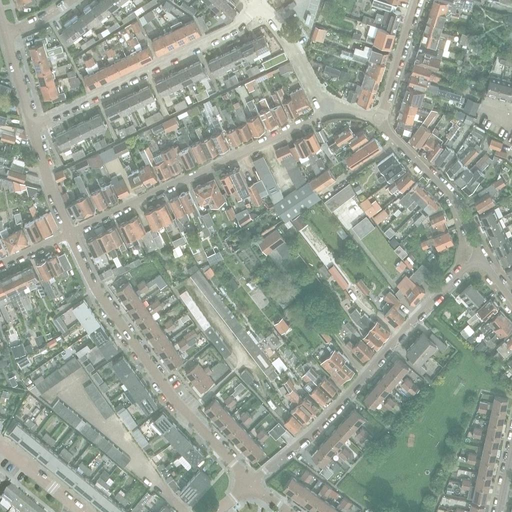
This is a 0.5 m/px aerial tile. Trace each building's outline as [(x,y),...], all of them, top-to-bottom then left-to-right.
[(109,11),(101,0),(99,0),(97,2),(95,0),(93,0),(89,4),(100,18),(105,14),(108,17),(112,14),(109,11)] [(101,0),(109,11),(119,3),(116,0),(101,0)] [(218,11),(228,0),(211,0),(208,3),(217,12),(218,11)] [(228,0),(218,11),(217,12),(226,20),(236,10),(233,7),(235,5),(230,0),(228,0)] [(376,19),(364,15),(363,21),(378,26),(395,31),(401,12),(394,10),(396,5),(380,0),(372,0),(371,4),(385,9),(383,16),(378,14),(376,19)] [(456,5),(438,0),(432,0),(427,21),(442,25),(444,19),(449,20),(450,15),(457,17),(458,13),(454,12),(456,5)] [(460,6),(472,9),(474,0),(438,0),(456,5),(460,7),(460,6)] [(141,6),(144,10),(150,6),(148,1),(141,6)] [(183,1),(180,5),(186,10),(189,6),(183,1)] [(90,25),(100,18),(89,4),(82,9),(84,12),(81,14),(90,25)] [(193,14),(195,10),(189,6),(186,10),(193,14)] [(147,13),(151,18),(156,15),(153,9),(147,13)] [(130,18),(136,14),(134,10),(127,14),(130,18)] [(146,22),(151,18),(147,13),(142,16),(146,22)] [(90,25),(81,14),(78,17),(76,14),(70,18),(80,33),(90,25)] [(121,18),(123,23),(130,18),(127,14),(121,18)] [(65,47),(72,42),(71,40),(80,33),(70,18),(63,23),(65,26),(62,29),(64,31),(58,34),(65,47)] [(183,25),(189,38),(200,33),(194,19),(183,25)] [(135,32),(141,29),(136,20),(131,23),(135,32)] [(424,31),(446,38),(452,39),(453,35),(440,31),(442,25),(427,21),(424,31)] [(109,31),(116,27),(113,23),(107,27),(109,31)] [(179,43),(189,38),(183,25),(172,30),(179,43)] [(327,29),(315,26),(311,38),(323,42),(327,29)] [(390,47),(395,31),(378,26),(375,36),(367,33),(365,39),(390,47)] [(100,31),(103,36),(109,31),(107,27),(100,31)] [(168,48),(179,43),(172,30),(162,35),(168,48)] [(420,42),(443,49),(446,38),(424,31),(420,42)] [(468,44),(471,34),(462,32),(459,41),(468,44)] [(157,53),(168,48),(162,35),(151,40),(157,53)] [(47,49),(45,42),(47,42),(46,36),(34,40),(36,45),(29,47),(33,59),(46,55),(55,53),(63,51),(61,45),(47,49)] [(89,45),(95,41),(93,36),(86,41),(89,45)] [(252,41),(258,53),(269,47),(263,36),(252,41)] [(80,45),(82,49),(89,45),(86,41),(80,45)] [(252,55),(258,53),(252,41),(241,46),(250,63),(255,61),(252,55)] [(440,59),(443,49),(420,42),(417,52),(440,59)] [(142,62),(136,49),(133,45),(129,46),(128,47),(131,53),(126,56),(131,67),(142,62)] [(141,46),(136,49),(142,62),(153,57),(147,45),(141,48),(141,46)] [(367,57),(385,63),(388,52),(365,45),(363,50),(355,47),(353,53),(367,57)] [(250,63),(241,46),(231,51),(236,63),(242,60),(244,66),(250,63)] [(490,57),(492,52),(477,47),(475,53),(490,57)] [(239,68),(236,63),(231,51),(220,56),(226,68),(230,66),(232,71),(239,68)] [(262,61),(265,68),(287,57),(284,51),(262,61)] [(120,57),(117,52),(116,52),(116,53),(112,55),(114,59),(121,72),(131,67),(126,56),(120,58),(120,57)] [(414,63),(431,68),(437,70),(440,59),(417,52),(414,63)] [(352,57),(365,62),(367,57),(353,53),(352,57)] [(48,60),(46,55),(33,59),(37,72),(52,67),(50,59),(48,60)] [(214,74),(226,68),(220,56),(208,62),(214,74)] [(385,63),(367,57),(365,62),(368,63),(365,72),(366,72),(380,76),(385,63)] [(110,77),(121,72),(114,59),(109,62),(110,64),(105,66),(110,77)] [(188,66),(194,78),(205,73),(199,61),(188,66)] [(281,74),(292,68),(289,61),(278,67),(281,74)] [(410,73),(428,79),(439,82),(440,77),(429,74),(431,68),(414,63),(410,73)] [(255,74),(260,71),(256,64),(251,67),(255,74)] [(340,70),(325,65),(323,72),(338,77),(340,70)] [(99,83),(110,77),(105,66),(99,69),(98,67),(93,69),(99,83)] [(183,83),(194,78),(188,66),(178,71),(183,83)] [(40,84),(54,80),(53,77),(55,76),(52,67),(37,72),(40,84)] [(250,76),(255,74),(251,67),(246,69),(250,76)] [(89,88),(99,83),(93,69),(88,72),(89,74),(83,76),(89,88)] [(341,69),(339,78),(346,80),(349,72),(341,69)] [(173,88),(183,83),(178,71),(167,76),(173,88)] [(366,72),(362,85),(363,85),(376,89),(380,76),(366,72)] [(433,92),(433,93),(459,101),(461,95),(438,88),(439,85),(427,82),(428,79),(410,73),(407,84),(433,92)] [(233,84),(238,82),(235,74),(230,77),(233,84)] [(175,94),(173,88),(167,76),(155,82),(161,94),(168,91),(171,96),(175,94)] [(491,76),(486,92),(497,95),(501,79),(491,76)] [(228,86),(233,84),(230,77),(225,79),(228,86)] [(501,79),(497,95),(507,98),(511,82),(501,79)] [(54,80),(40,84),(44,98),(51,96),(52,102),(66,98),(64,91),(60,92),(57,84),(55,85),(54,80)] [(405,90),(423,96),(424,92),(426,93),(425,95),(432,97),(433,93),(433,92),(407,84),(405,90)] [(371,104),(376,89),(363,85),(357,102),(364,104),(370,106),(371,104)] [(137,91),(143,103),(154,97),(148,86),(137,91)] [(285,100),(281,94),(283,93),(280,87),(276,89),(284,104),(289,116),(299,112),(292,97),(285,100)] [(292,97),(299,112),(311,106),(310,104),(301,87),(290,92),(292,97)] [(204,98),(209,96),(205,88),(200,91),(204,98)] [(354,101),(357,92),(350,90),(347,99),(354,101)] [(403,99),(417,103),(426,106),(427,103),(421,101),(423,96),(405,90),(403,99)] [(132,108),(143,103),(137,91),(127,96),(132,108)] [(199,100),(204,98),(200,91),(195,93),(199,100)] [(270,108),(277,122),(287,117),(281,104),(275,93),(271,95),(276,105),(270,108)] [(122,113),(132,108),(127,96),(116,101),(122,113)] [(277,122),(270,108),(265,97),(260,100),(262,105),(264,108),(259,111),(267,127),(277,122)] [(465,103),(476,108),(479,102),(468,98),(465,103)] [(182,108),(187,106),(184,99),(179,101),(182,108)] [(254,133),(264,128),(258,114),(259,113),(252,99),(246,102),(253,116),(247,119),(248,120),(254,133)] [(416,108),(417,103),(403,99),(400,107),(414,112),(426,115),(429,112),(416,108)] [(111,118),(122,113),(116,101),(105,106),(111,118)] [(177,111),(182,108),(179,101),(174,103),(177,111)] [(474,113),(476,108),(465,103),(463,109),(474,113)] [(240,104),(234,107),(242,123),(236,126),(242,139),(252,134),(246,121),(248,120),(247,119),(240,104)] [(227,107),(221,110),(225,119),(226,118),(231,127),(225,130),(232,144),(242,139),(236,126),(227,107)] [(412,118),(414,112),(400,107),(397,117),(399,117),(397,125),(412,130),(417,123),(420,124),(422,121),(412,118)] [(419,144),(430,129),(426,127),(437,111),(431,108),(429,112),(426,115),(422,121),(420,124),(410,138),(419,144)] [(153,122),(162,118),(158,111),(149,115),(153,122)] [(88,119),(94,131),(105,125),(99,113),(88,119)] [(216,113),(210,116),(216,129),(217,128),(218,131),(211,134),(218,150),(229,145),(221,129),(223,129),(216,113)] [(148,125),(153,122),(149,115),(144,118),(148,125)] [(166,128),(177,123),(174,116),(162,121),(166,128)] [(83,136),(94,131),(88,119),(77,124),(83,136)] [(152,126),(155,132),(164,128),(161,122),(152,126)] [(131,133),(136,130),(133,123),(128,125),(131,133)] [(73,141),(83,136),(77,124),(67,129),(73,141)] [(122,137),(131,133),(128,125),(119,130),(122,137)] [(326,152),(354,134),(348,125),(333,135),(336,139),(328,143),(327,139),(321,142),(323,147),(326,152)] [(200,139),(208,155),(218,150),(211,134),(203,138),(200,131),(201,131),(199,127),(195,129),(200,139)] [(480,137),(483,131),(475,127),(472,132),(480,137)] [(321,142),(327,139),(322,128),(316,131),(321,142)] [(354,147),(368,138),(362,128),(354,134),(326,152),(330,157),(336,153),(351,143),(354,147)] [(57,153),(63,151),(70,147),(69,143),(73,141),(67,129),(55,135),(57,139),(52,142),(57,153)] [(449,140),(447,138),(443,144),(440,142),(443,139),(431,130),(421,145),(428,150),(426,153),(434,159),(449,140)] [(14,142),(16,135),(2,131),(0,138),(14,142)] [(319,158),(314,148),(320,145),(314,131),(303,136),(310,150),(314,160),(315,159),(319,158)] [(454,150),(449,146),(458,133),(456,131),(449,140),(434,159),(442,166),(454,150)] [(208,155),(200,139),(192,143),(189,136),(184,138),(188,145),(189,144),(197,160),(208,155)] [(314,160),(310,150),(303,136),(293,141),(295,144),(289,146),(292,153),(296,160),(300,158),(298,155),(300,154),(300,155),(306,152),(311,163),(315,161),(314,160)] [(352,167),(382,147),(374,136),(345,156),(352,167)] [(101,147),(106,144),(103,137),(98,139),(101,147)] [(500,150),(502,142),(491,138),(488,145),(497,148),(500,150)] [(96,149),(101,147),(98,139),(93,142),(96,149)] [(117,155),(129,149),(125,140),(113,146),(117,155)] [(176,152),(174,147),(173,144),(160,150),(164,158),(171,173),(182,167),(175,153),(176,152)] [(283,164),(284,164),(295,159),(292,153),(289,146),(288,144),(275,150),(279,159),(280,159),(283,164)] [(177,145),(174,147),(176,152),(178,152),(184,166),(195,161),(188,146),(180,150),(177,145)] [(108,148),(113,158),(118,156),(117,155),(113,146),(108,148)] [(151,163),(152,164),(153,163),(160,178),(171,173),(164,158),(156,162),(148,146),(144,148),(148,156),(151,163)] [(80,157),(85,154),(82,147),(77,150),(80,157)] [(454,177),(465,165),(478,151),(473,147),(460,160),(457,157),(446,170),(454,177)] [(108,160),(113,158),(108,148),(103,150),(108,160)] [(507,152),(500,150),(497,148),(494,155),(505,158),(507,152)] [(75,159),(80,157),(77,150),(72,152),(75,159)] [(103,163),(108,160),(103,150),(98,153),(103,163)] [(384,173),(399,161),(392,152),(377,164),(384,173)] [(91,156),(96,166),(103,163),(98,153),(91,156)] [(334,163),(340,159),(336,153),(330,157),(334,163)] [(485,153),(470,169),(465,165),(454,177),(461,185),(484,161),(488,156),(485,153)] [(255,166),(266,160),(263,155),(253,161),(255,166)] [(149,163),(151,163),(148,156),(143,158),(147,165),(139,169),(146,184),(157,179),(149,163)] [(321,173),(326,169),(320,157),(319,158),(315,159),(316,161),(315,161),(321,173)] [(78,171),(90,165),(87,158),(75,164),(78,171)] [(287,168),(297,163),(295,159),(284,164),(287,168)] [(257,170),(268,165),(266,160),(255,166),(257,170)] [(399,161),(384,173),(377,178),(380,182),(387,177),(390,181),(405,169),(399,161)] [(484,161),(461,185),(468,191),(484,175),(480,171),(487,164),(484,161)] [(10,168),(22,173),(24,166),(12,162),(10,168)] [(289,173),(299,168),(297,163),(287,168),(289,173)] [(146,184),(139,169),(131,172),(128,165),(124,167),(135,190),(146,184)] [(260,175),(270,170),(268,165),(257,170),(260,175)] [(229,172),(240,193),(248,189),(246,185),(248,185),(239,167),(229,172)] [(321,173),(309,180),(316,191),(335,178),(328,167),(326,169),(321,173)] [(291,178),(301,173),(299,168),(289,173),(291,178)] [(24,181),(26,174),(10,169),(7,176),(24,181)] [(58,181),(66,177),(63,170),(54,174),(58,181)] [(262,180),(273,175),(270,170),(260,175),(262,180)] [(394,180),(388,186),(397,195),(402,189),(403,190),(414,179),(406,171),(395,181),(394,180)] [(241,197),(240,193),(229,172),(219,176),(226,191),(232,188),(237,199),(241,197)] [(293,182),(304,177),(301,173),(291,178),(293,182)] [(76,199),(84,214),(94,209),(87,194),(89,193),(79,174),(74,176),(83,196),(76,199)] [(118,180),(116,175),(111,178),(115,187),(120,185),(118,180)] [(264,184),(275,179),(273,175),(262,180),(264,184)] [(13,181),(0,177),(2,186),(8,185),(10,192),(15,190),(13,181)] [(304,177),(293,182),(296,188),(306,182),(304,177)] [(493,182),(497,189),(505,184),(501,177),(493,182)] [(120,185),(124,195),(129,192),(122,178),(118,180),(120,185)] [(220,193),(214,179),(194,188),(201,203),(207,200),(210,206),(225,199),(222,192),(220,193)] [(267,189),(277,184),(275,179),(264,184),(267,189)] [(15,190),(26,188),(25,184),(25,183),(13,180),(13,181),(15,190)] [(321,197),(316,191),(309,180),(274,205),(283,218),(285,222),(321,197)] [(408,199),(404,203),(407,206),(424,188),(418,181),(403,195),(408,199)] [(246,185),(248,189),(255,204),(263,200),(254,182),(248,185),(246,185)] [(493,195),(497,189),(493,182),(477,192),(480,196),(474,200),(480,211),(495,202),(491,196),(493,195)] [(101,188),(108,203),(118,198),(111,183),(101,188)] [(37,188),(25,184),(26,188),(28,196),(31,195),(33,194),(36,192),(37,188)] [(269,194),(279,189),(277,184),(267,189),(269,194)] [(120,185),(115,187),(120,197),(124,195),(120,185)] [(358,185),(353,187),(357,194),(362,191),(358,185)] [(98,207),(108,203),(101,188),(91,192),(98,207)] [(424,188),(407,206),(411,209),(419,200),(423,204),(432,195),(424,188)] [(279,189),(269,194),(274,204),(284,197),(279,189)] [(84,214),(76,199),(71,201),(66,191),(61,193),(66,204),(73,219),(84,214)] [(200,229),(207,225),(201,214),(200,215),(189,191),(178,196),(185,210),(190,207),(200,229)] [(423,212),(414,221),(418,224),(422,220),(428,213),(439,202),(432,195),(423,204),(419,208),(423,212)] [(189,218),(185,210),(178,196),(168,201),(175,214),(174,217),(177,224),(180,230),(184,228),(182,222),(183,221),(184,222),(187,220),(187,219),(189,218)] [(370,202),(367,197),(360,201),(370,216),(376,211),(381,207),(375,199),(370,202)] [(177,224),(174,217),(172,217),(165,202),(154,207),(162,223),(169,219),(173,226),(177,224)] [(428,213),(433,224),(429,226),(433,235),(448,229),(444,219),(446,218),(440,203),(439,202),(428,213)] [(229,218),(235,215),(231,206),(225,209),(229,218)] [(154,226),(162,223),(154,207),(144,212),(151,228),(150,228),(153,236),(157,234),(154,226)] [(377,222),(388,213),(384,208),(373,217),(377,222)] [(483,225),(498,218),(493,208),(478,215),(483,225)] [(201,214),(207,225),(213,222),(208,211),(201,214)] [(25,242),(27,241),(21,228),(23,227),(22,225),(19,212),(14,213),(16,223),(14,223),(16,227),(14,228),(15,231),(13,232),(19,246),(25,244),(25,242)] [(50,212),(35,219),(42,234),(43,233),(44,234),(47,233),(47,231),(57,227),(50,212)] [(240,225),(251,218),(248,213),(237,220),(240,225)] [(140,233),(147,249),(157,245),(153,236),(150,228),(146,230),(138,215),(128,220),(135,235),(140,233)] [(488,235),(503,228),(498,218),(483,225),(488,235)] [(8,230),(8,231),(7,231),(5,228),(3,229),(2,219),(0,219),(0,233),(2,237),(4,236),(10,249),(12,248),(14,249),(19,246),(13,232),(10,233),(8,230)] [(35,219),(24,224),(31,239),(36,237),(38,237),(40,236),(40,235),(42,234),(35,219)] [(140,244),(135,235),(128,220),(118,225),(127,245),(132,242),(134,247),(140,244)] [(297,234),(288,221),(280,227),(289,240),(297,234)] [(106,230),(112,245),(117,243),(121,252),(127,249),(115,226),(106,230)] [(263,249),(282,235),(276,227),(257,241),(263,249)] [(388,237),(394,231),(390,227),(384,232),(388,237)] [(492,244),(507,237),(503,228),(488,235),(492,244)] [(432,235),(432,236),(420,241),(423,248),(429,245),(428,243),(435,240),(438,248),(442,246),(443,248),(448,246),(446,243),(453,240),(448,229),(433,235),(432,235)] [(117,254),(112,245),(106,230),(96,235),(102,250),(107,247),(112,257),(117,254)] [(107,259),(102,250),(96,235),(86,240),(93,254),(98,252),(102,261),(107,259)] [(511,240),(510,242),(507,237),(492,244),(497,254),(511,246),(511,240)] [(502,264),(511,259),(511,246),(497,254),(502,264)] [(46,259),(53,273),(62,269),(65,276),(69,274),(66,266),(64,267),(57,254),(46,259)] [(47,276),(53,273),(46,259),(36,263),(43,277),(41,278),(50,298),(56,295),(47,276)] [(129,262),(122,265),(124,270),(131,266),(129,262)] [(124,270),(122,265),(121,263),(115,266),(118,273),(124,270)] [(326,278),(330,275),(322,264),(318,268),(326,278)] [(21,270),(28,284),(36,280),(37,282),(36,283),(38,288),(41,296),(46,294),(32,265),(21,270)] [(104,277),(113,273),(110,267),(101,271),(104,277)] [(343,288),(348,283),(337,268),(331,273),(343,288)] [(411,274),(420,282),(426,275),(417,268),(411,274)] [(193,280),(202,274),(198,269),(190,275),(193,280)] [(27,308),(32,305),(23,286),(28,284),(21,270),(11,274),(21,295),(27,308)] [(27,308),(21,295),(11,274),(1,279),(11,300),(17,297),(23,312),(28,310),(27,308)] [(197,285),(205,279),(202,274),(193,280),(197,285)] [(418,285),(420,282),(411,274),(408,278),(414,284),(404,295),(403,294),(401,296),(404,300),(411,306),(424,290),(418,285)] [(364,294),(369,289),(360,277),(355,282),(364,294)] [(0,304),(7,319),(11,318),(4,303),(11,300),(1,279),(0,279),(0,304)] [(139,288),(146,283),(143,279),(136,284),(139,288)] [(201,290),(209,283),(205,279),(197,285),(201,290)] [(123,299),(135,291),(128,281),(116,289),(123,299)] [(142,292),(149,287),(146,283),(139,288),(142,292)] [(204,294),(213,288),(209,283),(201,290),(204,294)] [(472,315),(482,306),(478,302),(483,297),(471,284),(460,294),(472,307),(468,311),(472,315)] [(208,299),(216,293),(213,288),(204,294),(208,299)] [(183,299),(190,295),(186,289),(179,294),(183,299)] [(383,296),(392,304),(384,314),(395,324),(404,314),(395,306),(401,300),(388,290),(383,296)] [(130,309),(142,300),(135,291),(123,299),(130,309)] [(212,304),(220,298),(216,293),(208,299),(212,304)] [(187,304),(193,300),(190,295),(183,299),(187,304)] [(153,307),(159,302),(156,298),(150,303),(153,307)] [(215,309),(224,302),(220,298),(212,304),(215,309)] [(493,301),(490,298),(482,306),(472,315),(467,320),(470,323),(475,318),(475,319),(481,314),(485,318),(497,307),(496,305),(497,304),(494,300),(493,301)] [(81,319),(92,312),(83,299),(73,307),(81,319)] [(136,318),(149,310),(142,300),(130,309),(136,318)] [(190,309),(197,305),(193,300),(187,304),(190,309)] [(156,311),(162,306),(159,302),(153,307),(156,311)] [(219,313),(227,307),(224,302),(215,309),(219,313)] [(194,314),(200,310),(197,305),(190,309),(194,314)] [(223,318),(231,312),(227,307),(219,313),(223,318)] [(358,319),(361,316),(360,315),(361,314),(356,308),(349,314),(356,322),(367,331),(362,336),(375,347),(383,339),(358,319)] [(495,328),(507,317),(500,309),(482,326),(481,328),(484,331),(491,325),(495,328)] [(143,328),(155,319),(149,310),(136,318),(143,328)] [(197,319),(204,315),(200,310),(194,314),(197,319)] [(90,331),(100,324),(92,312),(81,319),(90,331)] [(226,323),(235,317),(231,312),(223,318),(226,323)] [(374,322),(367,315),(363,313),(361,316),(358,319),(383,339),(390,331),(376,319),(374,322)] [(201,324),(207,320),(204,315),(197,319),(201,324)] [(166,326),(173,321),(170,317),(163,322),(166,326)] [(230,328),(238,321),(235,317),(226,323),(230,328)] [(491,338),(494,342),(496,340),(511,325),(511,322),(507,317),(495,328),(498,332),(491,338)] [(282,332),(288,327),(281,318),(274,323),(281,333),(282,332)] [(150,337),(162,329),(155,319),(143,328),(150,337)] [(207,320),(201,324),(204,330),(211,325),(207,320)] [(353,332),(356,329),(347,320),(345,323),(353,332)] [(169,330),(176,325),(173,321),(166,326),(169,330)] [(234,332),(242,326),(238,321),(230,328),(234,332)] [(98,343),(109,336),(100,324),(90,331),(98,343)] [(211,325),(204,330),(225,357),(231,352),(211,325)] [(237,337),(246,331),(242,326),(234,332),(237,337)] [(325,341),(331,337),(322,326),(317,330),(325,341)] [(187,340),(197,334),(193,328),(183,335),(184,336),(177,341),(180,345),(187,340)] [(157,347),(169,338),(162,329),(150,337),(157,347)] [(504,354),(511,346),(511,330),(496,345),(500,349),(493,355),(498,360),(504,354)] [(241,342),(249,336),(246,331),(237,337),(241,342)] [(414,341),(428,354),(436,344),(443,350),(447,345),(435,335),(431,339),(423,332),(414,341)] [(109,336),(98,343),(107,355),(118,348),(109,336)] [(245,347),(253,340),(249,336),(241,342),(245,347)] [(373,350),(360,337),(353,344),(350,341),(346,345),(362,360),(373,350)] [(164,357),(176,348),(169,338),(157,347),(164,357)] [(187,340),(180,345),(183,349),(190,344),(187,340)] [(248,351),(257,345),(253,340),(245,347),(248,351)] [(420,363),(428,354),(414,341),(406,350),(414,358),(410,362),(423,373),(427,368),(420,363)] [(252,356),(260,350),(257,345),(248,351),(252,356)] [(176,348),(164,357),(170,366),(183,358),(176,348)] [(337,352),(334,349),(326,357),(332,363),(327,368),(341,382),(353,370),(347,363),(349,361),(347,359),(338,351),(337,352)] [(256,361),(264,355),(260,350),(252,356),(256,361)] [(121,375),(131,368),(123,355),(112,363),(121,375)] [(259,366),(268,359),(264,355),(256,361),(259,366)] [(70,360),(76,368),(80,365),(74,356),(70,360)] [(398,358),(390,368),(400,377),(408,367),(398,358)] [(263,370),(271,364),(268,359),(259,366),(263,370)] [(71,371),(76,368),(70,360),(66,363),(71,371)] [(300,362),(295,367),(300,376),(312,387),(308,391),(321,403),(328,395),(304,372),(300,362)] [(67,374),(71,371),(66,363),(61,366),(67,374)] [(193,382),(210,368),(207,364),(203,368),(198,363),(186,373),(193,382)] [(271,364),(263,370),(267,375),(275,369),(271,364)] [(63,377),(67,374),(61,366),(57,369),(63,377)] [(309,366),(304,372),(328,395),(336,387),(324,375),(321,378),(309,366)] [(129,387),(140,380),(131,368),(121,375),(129,387)] [(201,392),(213,381),(208,374),(212,371),(210,368),(193,382),(201,392)] [(390,368),(381,378),(391,386),(396,380),(399,383),(400,382),(401,383),(404,380),(400,377),(390,368)] [(58,380),(63,377),(57,369),(52,372),(58,380)] [(239,374),(248,383),(253,377),(245,369),(239,374)] [(54,384),(58,380),(52,372),(48,375),(54,384)] [(50,387),(54,384),(48,375),(44,378),(50,387)] [(288,377),(282,382),(288,391),(299,402),(298,402),(310,414),(318,406),(306,394),(303,398),(292,387),(294,385),(288,377)] [(406,377),(404,380),(410,386),(413,382),(406,377)] [(45,390),(50,387),(44,378),(39,381),(45,390)] [(381,378),(373,388),(382,396),(391,386),(381,378)] [(138,399),(148,392),(140,380),(129,387),(138,399)] [(401,383),(407,389),(410,386),(404,380),(401,383)] [(41,393),(45,390),(39,381),(35,384),(41,393)] [(87,392),(95,386),(92,381),(83,387),(87,392)] [(90,396),(98,390),(95,386),(87,392),(90,396)] [(373,388),(364,398),(374,406),(382,396),(373,388)] [(93,401),(101,395),(98,390),(90,396),(93,401)] [(288,391),(285,394),(296,405),(291,410),(303,421),(310,414),(298,402),(299,402),(288,391)] [(148,392),(138,399),(146,412),(157,404),(148,392)] [(230,394),(224,400),(227,403),(233,397),(230,394)] [(96,405),(104,399),(101,395),(93,401),(96,405)] [(495,395),(492,408),(505,411),(507,398),(495,395)] [(389,396),(386,400),(393,405),(396,402),(389,396)] [(212,417),(223,406),(214,397),(203,408),(212,417)] [(233,397),(227,403),(230,406),(236,400),(233,397)] [(56,411),(63,403),(58,399),(52,407),(56,411)] [(99,409),(103,406),(108,403),(104,399),(96,405),(99,409)] [(386,400),(384,403),(390,408),(393,405),(386,400)] [(118,413),(126,408),(121,402),(114,407),(118,413)] [(61,415),(67,407),(63,403),(56,411),(61,415)] [(109,415),(113,412),(108,403),(103,406),(109,415)] [(105,418),(109,415),(103,406),(99,409),(105,418)] [(220,425),(231,415),(223,406),(212,417),(220,425)] [(65,419),(72,411),(67,407),(61,415),(65,419)] [(130,430),(137,424),(126,408),(118,413),(130,430)] [(354,408),(345,418),(355,427),(364,417),(354,408)] [(502,424),(505,411),(492,409),(489,421),(502,424)] [(70,423),(77,415),(72,411),(65,419),(70,423)] [(160,434),(163,431),(173,422),(162,411),(149,423),(160,434)] [(246,411),(240,417),(243,420),(249,414),(246,411)] [(249,414),(243,420),(246,423),(252,417),(249,414)] [(294,431),(301,423),(292,414),(284,422),(294,431)] [(75,426),(81,418),(77,415),(70,423),(75,426)] [(228,434),(239,423),(231,415),(220,425),(228,434)] [(30,425),(33,421),(28,417),(25,421),(30,425)] [(79,430),(85,422),(81,418),(75,426),(79,430)] [(345,418),(336,428),(346,437),(355,427),(345,418)] [(17,440),(27,429),(17,421),(8,432),(17,440)] [(35,429),(38,425),(33,421),(30,425),(35,429)] [(499,437),(502,424),(489,421),(486,434),(499,437)] [(83,433),(89,425),(85,422),(79,430),(83,433)] [(173,442),(183,433),(173,422),(163,431),(173,442)] [(236,442),(247,432),(239,423),(228,434),(236,442)] [(87,437),(94,429),(89,425),(83,433),(87,437)] [(132,432),(143,447),(148,443),(149,442),(138,427),(132,432)] [(362,427),(359,431),(365,436),(368,433),(362,427)] [(262,428),(256,434),(259,437),(265,431),(262,428)] [(336,428),(328,437),(337,446),(346,437),(336,428)] [(26,448),(36,436),(27,429),(17,440),(26,448)] [(92,440),(98,432),(94,429),(87,437),(92,440)] [(265,431),(259,437),(262,440),(268,435),(265,431)] [(359,431),(356,434),(362,439),(365,436),(359,431)] [(48,440),(51,436),(46,432),(43,436),(48,440)] [(96,444),(103,436),(98,432),(92,440),(96,444)] [(255,440),(252,437),(247,432),(236,442),(244,451),(255,440)] [(183,452),(193,443),(183,433),(173,442),(183,452)] [(496,450),(499,437),(486,434),(483,447),(496,450)] [(35,455),(45,444),(36,436),(26,448),(35,455)] [(53,444),(56,440),(51,436),(48,440),(53,444)] [(101,448),(108,440),(103,436),(96,444),(101,448)] [(328,437),(318,447),(319,448),(320,448),(328,456),(329,456),(337,446),(328,437)] [(106,452),(112,444),(108,440),(101,448),(106,452)] [(263,449),(258,444),(255,440),(244,451),(252,459),(263,449)] [(193,443),(183,452),(194,463),(203,454),(193,443)] [(44,462),(54,451),(45,444),(35,455),(44,462)] [(110,456),(117,448),(112,444),(106,452),(110,456)] [(66,455),(69,451),(64,446),(61,451),(66,455)] [(344,447),(341,450),(347,455),(350,458),(353,455),(344,447)] [(494,462),(496,450),(483,447),(481,460),(494,462)] [(115,460),(118,456),(122,452),(117,448),(110,456),(115,460)] [(317,450),(311,456),(323,467),(320,470),(327,477),(333,471),(328,467),(329,466),(326,464),(331,458),(329,456),(328,456),(320,448),(318,451),(317,450)] [(341,450),(338,453),(344,459),(347,455),(341,450)] [(53,470),(63,459),(54,451),(44,462),(53,470)] [(71,459),(74,455),(69,451),(66,455),(71,459)] [(118,456),(126,462),(130,458),(122,452),(118,456)] [(123,466),(126,462),(118,456),(115,460),(123,466)] [(62,477),(72,466),(63,459),(53,470),(62,477)] [(491,475),(494,462),(481,460),(478,472),(491,475)] [(84,470),(87,465),(82,461),(79,465),(84,470)] [(89,474),(92,469),(87,465),(84,470),(89,474)] [(71,485),(81,473),(72,466),(62,477),(71,485)] [(190,480),(200,489),(210,478),(200,469),(190,480)] [(305,469),(301,476),(304,479),(309,472),(305,469)] [(309,472),(304,479),(308,481),(313,474),(309,472)] [(478,472),(475,485),(488,488),(491,475),(478,472)] [(80,492),(90,481),(81,473),(71,485),(80,492)] [(102,484),(105,480),(100,476),(97,480),(102,484)] [(291,476),(283,488),(293,495),(301,483),(291,476)] [(174,492),(179,488),(172,478),(167,482),(174,492)] [(107,488),(110,484),(105,480),(102,484),(107,488)] [(190,500),(200,489),(190,480),(180,491),(190,500)] [(90,499),(99,488),(90,481),(80,492),(90,499)] [(301,483),(293,495),(302,502),(311,490),(301,483)] [(325,483),(320,490),(323,493),(328,486),(325,483)] [(475,485),(472,498),(485,501),(488,488),(475,485)] [(0,498),(12,509),(22,497),(12,489),(11,490),(6,486),(0,493),(0,498)] [(328,486),(323,493),(327,495),(332,488),(328,486)] [(99,507),(108,496),(99,488),(90,499),(99,507)] [(143,505),(152,494),(148,490),(138,501),(143,505)] [(311,490),(302,502),(312,509),(320,497),(311,490)] [(120,499),(123,495),(118,491),(115,495),(120,499)] [(125,503),(128,499),(123,495),(120,499),(125,503)] [(105,511),(109,511),(117,503),(108,496),(99,507),(105,511)] [(15,511),(25,511),(32,505),(22,497),(12,509),(15,511)] [(320,497),(312,509),(316,511),(323,511),(330,504),(320,497)] [(339,503),(339,504),(343,506),(348,499),(344,497),(339,503)] [(348,499),(343,506),(346,509),(351,502),(348,499)] [(133,508),(138,511),(143,505),(138,501),(133,508)] [(471,502),(469,511),(482,511),(484,505),(471,502)] [(117,503),(109,511),(125,511),(126,511),(117,503)] [(330,504),(323,511),(338,511),(340,510),(343,506),(339,504),(339,503),(336,508),(330,504)]
